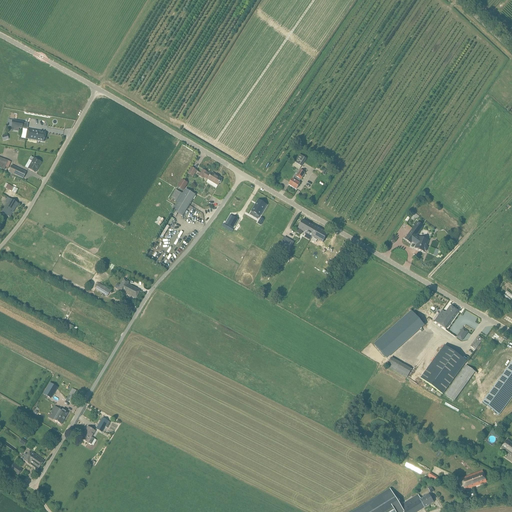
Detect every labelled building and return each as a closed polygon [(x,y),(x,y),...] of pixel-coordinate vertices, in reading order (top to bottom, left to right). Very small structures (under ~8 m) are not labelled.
[(23,122),(12,120),(11,127),(22,129),(23,122)] [(27,129),(26,139),(44,142),(45,133),(27,129)] [(306,159),(300,155),(295,162),(302,167),(306,159)] [(34,159),(28,169),(35,173),(37,169),(38,167),(41,162),(38,161),(38,160),(36,159),(35,159),(34,159)] [(26,172),(12,166),(9,172),(23,179),(26,172)] [(191,167),(187,173),(193,177),(197,171),(191,167)] [(209,180),(213,174),(212,173),(211,175),(203,170),(199,176),(203,178),(204,177),(208,179),(208,180),(209,180)] [(293,179),(292,180),(289,185),(296,190),(300,184),(299,183),(305,173),(300,170),(296,177),(296,176),(294,180),(293,179)] [(222,179),(213,174),(209,180),(218,186),(222,179)] [(182,180),(178,187),(183,191),(188,183),(182,180)] [(27,183),(22,181),(18,189),(14,187),(12,192),(20,196),(27,183)] [(183,217),(196,195),(185,189),(182,194),(178,191),(173,199),(178,202),(172,211),(183,217)] [(17,204),(13,201),(7,197),(4,201),(7,203),(2,213),(9,217),(17,204)] [(258,200),(251,211),(252,212),(260,216),(260,217),(267,205),(258,200)] [(160,216),(155,223),(161,226),(165,220),(160,216)] [(232,216),(227,225),(233,228),(238,220),(232,216)] [(323,243),(328,234),(303,220),(298,229),(299,229),(297,233),(300,235),(302,231),(323,243)] [(423,227),(417,222),(405,239),(411,243),(412,242),(416,245),(415,248),(424,252),(425,251),(426,251),(428,247),(426,247),(429,241),(419,237),(419,238),(417,236),(423,227)] [(241,228),(236,237),(243,240),(245,238),(250,241),(254,233),(251,232),(250,233),(241,228)] [(285,237),(279,247),(288,252),(294,242),(285,237)] [(128,282),(122,279),(120,285),(118,284),(116,285),(115,287),(116,289),(117,290),(123,293),(123,292),(136,299),(140,291),(127,284),(128,282)] [(102,285),(99,291),(107,296),(111,291),(102,285)] [(132,312),(120,306),(118,310),(130,316),(132,312)] [(442,311),(435,322),(446,330),(448,326),(458,312),(450,306),(445,313),(442,311)] [(411,311),(374,344),(385,357),(423,324),(411,311)] [(65,327),(63,330),(70,333),(73,327),(68,324),(66,327),(65,327)] [(483,340),(478,336),(471,347),(475,350),(483,340)] [(445,346),(421,379),(442,395),(466,362),(445,346)] [(391,358),(386,367),(407,378),(412,369),(391,358)] [(511,362),(510,365),(483,403),(499,415),(511,397),(511,362)] [(475,372),(466,366),(445,395),(454,401),(475,372)] [(57,387),(52,385),(50,384),(44,395),(50,398),(57,387)] [(70,390),(65,387),(61,395),(66,398),(70,390)] [(72,388),(66,399),(68,400),(69,400),(70,401),(76,391),(72,388)] [(69,414),(60,409),(53,421),(62,426),(69,415),(69,414)] [(107,428),(110,423),(102,418),(96,429),(102,433),(105,427),(107,428)] [(95,432),(92,430),(87,427),(87,428),(88,428),(84,435),(83,435),(81,439),(91,445),(95,440),(91,438),(95,432)] [(501,449),(506,452),(507,451),(511,455),(511,442),(507,439),(501,449)] [(44,461),(30,451),(27,455),(25,453),(24,455),(23,457),(23,456),(21,458),(24,460),(23,461),(29,465),(29,464),(38,470),(44,461)] [(18,476),(22,470),(13,464),(9,470),(18,476)] [(487,482),(485,478),(482,471),(461,479),(465,490),(487,482)] [(391,492),(358,511),(418,511),(434,503),(429,495),(421,500),(418,495),(400,506),(399,504),(391,492)]
